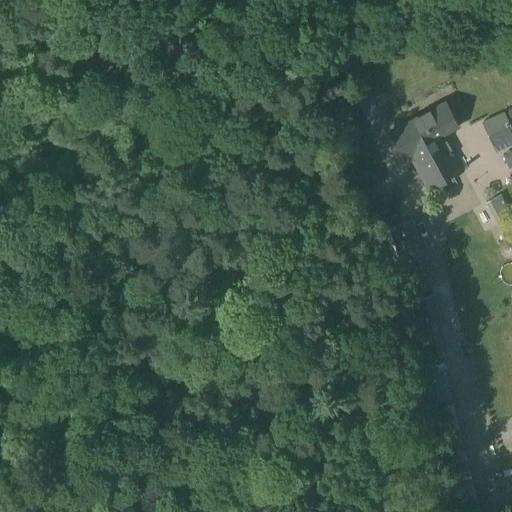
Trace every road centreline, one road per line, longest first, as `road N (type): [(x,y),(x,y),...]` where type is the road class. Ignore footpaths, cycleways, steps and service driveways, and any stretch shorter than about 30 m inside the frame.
road 1 (unknown): [(332,0),(445,329),(488,507)]
road 2 (track): [(231,511),(19,144),(0,132)]
road 3 (secondary): [(511,9),(376,0)]
